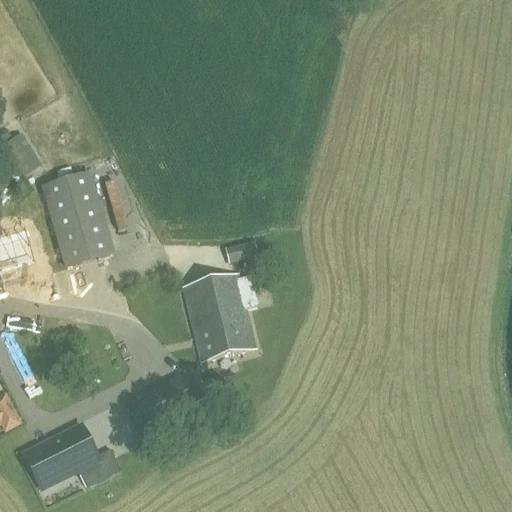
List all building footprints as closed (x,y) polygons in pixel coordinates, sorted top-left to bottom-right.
[(25,139),(14,145),(32,178),(43,172),(25,139)] [(46,188),(69,269),(114,256),(91,175),(46,188)] [(24,231),(0,238),(0,273),(34,264),(24,231)] [(254,244),(225,250),(228,267),(258,260),(254,244)] [(186,290),(195,328),(246,314),(246,313),(260,309),(252,278),(238,282),(237,277),(186,290)] [(246,314),(195,328),(204,364),(255,351),(246,314)] [(183,385),(194,407),(205,401),(194,380),(183,385)] [(22,426),(6,395),(0,398),(0,428),(2,428),(5,435),(22,426)] [(144,442),(163,432),(145,397),(126,406),(144,442)] [(82,428),(32,453),(50,489),(99,464),(82,428)]
